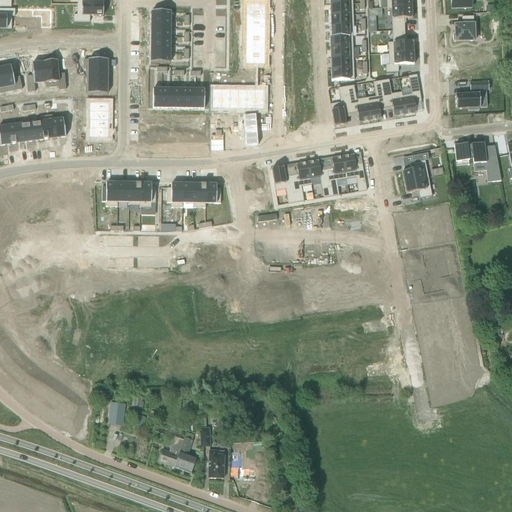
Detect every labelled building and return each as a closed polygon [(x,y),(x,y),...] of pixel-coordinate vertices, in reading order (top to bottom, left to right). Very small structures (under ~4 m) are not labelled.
[(385,0),(386,9),(391,9),(411,8),(410,0),(385,0)] [(450,0),(451,2),(451,9),(471,8),(471,0),(474,0),(450,0)] [(73,16),(73,23),(89,23),(89,17),(103,17),(103,5),(102,5),(77,5),(76,5),(76,16),(73,16)] [(246,5),(246,6),(246,14),(265,14),(265,6),(265,5),(246,5)] [(352,5),(330,5),(330,16),(353,15),(352,5)] [(411,8),(391,9),(392,32),(404,31),(404,24),(404,19),(405,19),(411,19),(411,8)] [(0,29),(11,30),(11,17),(14,17),(15,10),(0,9),(0,29)] [(33,10),(32,17),(41,17),(41,28),(51,28),(51,10),(33,10)] [(375,10),(367,10),(368,33),(376,32),(375,10)] [(151,12),(151,21),(170,21),(170,12),(151,12)] [(246,14),(246,22),(265,23),(265,14),(246,14)] [(353,15),(330,16),(330,27),(351,26),(351,27),(353,27),(353,26),(353,15)] [(454,34),(452,34),(452,43),(474,42),(473,17),(461,17),(461,25),(454,25),(454,34)] [(151,21),(151,29),(170,29),(170,21),(151,21)] [(246,22),(245,31),(265,31),(265,23),(246,22)] [(351,26),(330,27),(331,33),(331,38),(352,37),(351,27),(351,26)] [(151,29),(151,38),(170,38),(170,29),(151,29)] [(245,31),(245,39),(265,39),(265,31),(245,31)] [(392,43),(388,43),(388,55),(413,54),(412,42),(406,43),(405,43),(404,38),(404,31),(392,32),(392,40),(392,43)] [(331,38),(329,38),(330,49),(352,48),(352,37),(331,38)] [(151,38),(150,46),(170,46),(170,38),(151,38)] [(245,39),(245,48),(264,48),(265,39),(245,39)] [(150,46),(150,54),(169,55),(170,46),(150,46)] [(245,48),(245,56),(264,56),(264,48),(245,48)] [(352,48),(330,49),(330,60),(353,59),(352,48)] [(150,54),(150,63),(169,64),(169,55),(150,54)] [(389,65),(385,66),(386,73),(398,73),(398,67),(398,66),(405,65),(413,65),(413,54),(388,55),(389,65)] [(245,64),(245,65),(264,65),(264,64),(264,56),(245,56),(245,64)] [(353,59),(330,60),(331,70),(353,69),(353,59)] [(83,60),(83,70),(85,70),(85,69),(107,69),(107,60),(83,60)] [(56,61),(43,63),(44,63),(46,83),(45,83),(46,88),(46,89),(58,88),(58,91),(65,90),(64,74),(58,75),(56,61)] [(33,76),(26,77),(28,93),(35,92),(34,84),(45,83),(46,83),(44,63),(43,63),(32,64),(33,76)] [(10,67),(0,68),(0,78),(3,94),(22,90),(19,77),(13,79),(10,67)] [(85,77),(107,78),(107,69),(85,69),(85,70),(85,77)] [(353,69),(331,70),(331,82),(345,81),(354,81),(353,69)] [(402,97),(401,97),(404,115),(415,114),(414,106),(414,103),(420,102),(421,102),(416,76),(408,77),(411,95),(402,97)] [(83,77),(83,86),(85,86),(107,86),(107,78),(85,77),(83,77)] [(388,80),(380,82),(385,108),(392,107),(392,110),(393,116),(393,117),(404,115),(401,97),(402,97),(401,93),(391,95),(388,80)] [(366,99),(365,99),(369,121),(380,120),(379,112),(379,109),(385,108),(380,82),(373,83),(375,97),(366,99)] [(470,95),(455,96),(455,110),(468,109),(468,111),(478,111),(478,109),(479,109),(479,95),(478,95),(478,91),(488,91),(488,83),(469,84),(469,92),(470,92),(470,95)] [(85,86),(85,95),(106,95),(107,86),(85,86)] [(353,86),(345,88),(350,114),(356,113),(357,116),(358,123),(369,121),(365,99),(356,101),(353,86)] [(340,103),(330,105),(334,127),(345,125),(344,118),(343,115),(350,114),(345,88),(338,89),(339,98),(340,103)] [(152,90),(152,109),(161,109),(161,90),(152,90)] [(161,90),(161,109),(169,109),(170,90),(161,90)] [(170,90),(169,109),(178,109),(178,90),(170,90)] [(178,90),(178,109),(186,109),(187,90),(178,90)] [(187,90),(186,109),(195,109),(195,90),(187,90)] [(195,90),(195,109),(204,109),(204,90),(195,90)] [(212,90),(211,110),(220,110),(221,90),(212,90)] [(221,90),(220,110),(229,110),(229,91),(221,90)] [(229,91),(229,110),(237,110),(237,91),(229,91)] [(237,91),(237,110),(246,110),(246,91),(237,91)] [(246,91),(246,110),(254,110),(254,91),(246,91)] [(254,91),(254,110),(263,110),(263,91),(254,91)] [(89,104),(89,113),(108,113),(108,104),(89,104)] [(89,113),(89,121),(108,121),(108,113),(89,113)] [(51,116),(40,118),(40,120),(43,141),(54,139),(51,121),(52,121),(51,116)] [(52,121),(51,121),(54,139),(65,138),(63,119),(52,121)] [(40,120),(30,121),(32,142),(43,141),(40,120)] [(30,121),(19,123),(22,144),(32,142),(30,121)] [(89,121),(89,130),(108,130),(108,121),(89,121)] [(19,123),(8,124),(8,127),(11,145),(22,144),(19,123)] [(8,127),(0,127),(0,146),(11,145),(8,127)] [(89,130),(88,139),(108,139),(108,130),(89,130)] [(458,145),(451,146),(452,153),(453,153),(454,167),(466,165),(465,160),(470,159),(471,165),(485,163),(487,183),(501,181),(496,157),(484,158),(483,144),(477,145),(471,145),(464,145),(464,144),(462,145),(458,145)] [(413,170),(401,172),(403,183),(428,179),(424,161),(428,160),(427,154),(411,157),(413,170)] [(353,155),(342,157),(346,180),(355,178),(357,189),(358,193),(366,191),(361,164),(354,165),(354,163),(353,155)] [(332,169),(326,170),(330,197),(338,196),(336,182),(338,181),(346,180),(342,157),(331,159),(332,166),(332,169)] [(318,161),(307,163),(309,180),(310,180),(314,179),(319,178),(322,195),(323,198),(330,197),(326,170),(319,171),(319,169),(319,168),(318,161)] [(297,175),(291,176),(295,203),(303,202),(302,196),(301,187),(310,186),(311,186),(310,180),(309,180),(307,163),(296,165),(296,169),(297,172),(297,175)] [(277,168),(271,169),(273,182),(275,192),(277,191),(285,190),(287,201),(287,204),(295,203),(291,176),(284,177),(284,175),(283,167),(277,168)] [(428,179),(403,183),(406,194),(414,193),(418,192),(418,193),(419,199),(431,197),(428,179)] [(101,188),(101,203),(105,203),(105,208),(117,208),(117,203),(116,203),(117,184),(105,184),(105,188),(101,188)] [(117,184),(116,203),(117,203),(127,203),(128,203),(128,184),(117,184)] [(127,203),(127,206),(139,206),(139,184),(128,184),(128,203),(127,203)] [(139,206),(139,208),(151,208),(151,204),(155,204),(155,189),(151,189),(151,184),(139,184),(139,206)] [(166,189),(166,204),(170,204),(170,209),(182,209),(182,204),(182,185),(170,185),(170,189),(166,189)] [(182,185),(182,204),(192,204),(193,204),(193,185),(182,185)] [(192,204),(192,209),(205,209),(205,204),(204,204),(205,185),(193,185),(193,204),(192,204)] [(205,185),(204,204),(205,204),(220,204),(220,189),(216,189),(216,185),(205,185)] [(411,228),(414,244),(414,243),(422,242),(422,244),(437,241),(435,230),(437,230),(436,222),(434,222),(433,219),(441,217),(439,207),(430,209),(431,216),(418,218),(420,227),(411,229),(411,228)] [(232,239),(214,242),(216,251),(234,248),(232,239)] [(234,248),(216,251),(218,261),(235,257),(234,248)] [(235,257),(218,261),(220,270),(237,267),(235,257)] [(237,267),(220,270),(222,279),(239,276),(237,267)] [(78,272),(78,285),(99,285),(100,272),(78,272)] [(118,272),(118,285),(140,285),(140,272),(118,272)] [(239,276),(222,279),(223,289),(241,285),(239,276)] [(78,285),(77,297),(99,297),(99,285),(78,285)] [(118,285),(118,297),(140,297),(140,285),(118,285)] [(241,285),(223,289),(225,298),(242,295),(241,285)] [(242,295),(225,298),(227,307),(244,304),(242,295)] [(156,296),(155,317),(168,318),(168,296),(156,296)] [(168,296),(168,318),(180,318),(181,296),(168,296)] [(181,296),(180,318),(193,318),(193,296),(181,296)] [(193,296),(193,318),(205,318),(206,296),(193,296)] [(77,309),(81,310),(81,309),(99,309),(99,297),(77,297),(77,309)] [(118,297),(118,309),(135,310),(139,310),(140,297),(118,297)] [(436,314),(429,315),(432,330),(434,330),(435,338),(449,335),(447,327),(452,326),(449,311),(448,312),(446,299),(434,302),(436,314)] [(58,301),(48,303),(52,320),(62,318),(58,301)] [(48,303),(39,306),(43,323),(52,320),(48,303)] [(244,304),(227,307),(229,317),(246,314),(244,304)] [(39,306),(30,308),(34,325),(38,324),(43,323),(39,306)] [(30,308),(21,310),(25,327),(34,325),(30,308)] [(81,310),(81,320),(99,320),(99,309),(81,309),(81,310)] [(118,309),(118,320),(135,320),(135,310),(118,309)] [(21,310),(11,312),(15,329),(25,327),(21,310)] [(157,351),(157,373),(170,373),(170,351),(157,351)] [(170,351),(170,373),(182,373),(182,351),(170,351)] [(182,351),(182,373),(194,373),(194,352),(182,351)] [(194,352),(194,373),(207,373),(207,352),(194,352)] [(212,352),(212,374),(224,374),(225,352),(212,352)] [(225,352),(224,374),(237,374),(237,352),(225,352)] [(237,352),(237,374),(249,374),(249,352),(237,352)] [(249,352),(249,374),(262,374),(262,352),(249,352)] [(109,425),(122,426),(124,405),(111,404),(109,425)] [(132,426),(141,429),(145,418),(135,415),(132,426)] [(210,448),(209,428),(199,429),(199,448),(210,448)] [(186,455),(191,440),(184,438),(182,442),(176,440),(173,447),(163,444),(157,462),(190,474),(194,465),(196,458),(186,455)] [(217,451),(209,451),(208,479),(224,479),(225,456),(217,456),(217,451)] [(231,469),(237,469),(237,480),(253,480),(254,465),(236,465),(236,463),(232,463),(231,469)] [(290,500),(280,504),(283,511),(293,508),(290,500)]
